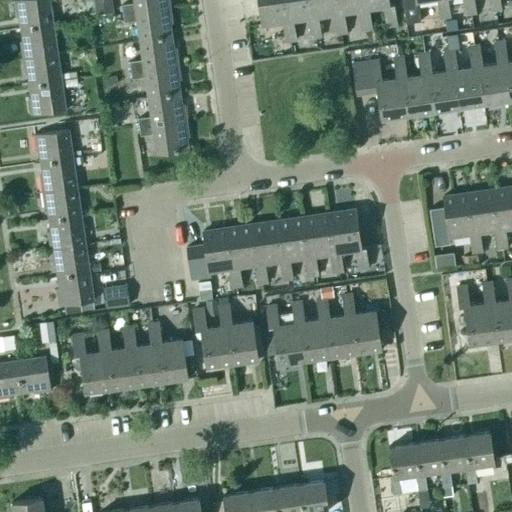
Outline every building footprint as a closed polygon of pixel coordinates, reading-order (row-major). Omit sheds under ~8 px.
[(50,0),(14,0),(17,16),(19,16),(21,28),(54,23),(50,0)] [(112,0),(94,0),(96,14),(114,12),(112,0)] [(133,0),(134,3),(121,5),(122,13),(170,7),(169,0),(133,0)] [(258,0),(262,24),(284,21),(287,41),(297,40),(294,20),(288,20),(285,0),(258,0)] [(319,16),(314,16),(311,0),(285,0),(288,20),(294,20),(309,17),(312,37),(322,36),(319,16)] [(348,32),(345,12),(339,13),(337,0),(311,0),(314,16),(319,16),(335,13),(338,34),(348,32)] [(337,0),(339,13),(345,12),(359,9),(362,30),(373,28),(370,8),(365,9),(363,0),(337,0)] [(388,26),(397,25),(394,4),(391,4),(390,0),(363,0),(365,9),(370,8),(385,6),(388,26)] [(401,0),(405,23),(420,21),(417,1),(426,0),(437,0),(440,18),(445,17),(447,30),(452,30),(451,17),(448,0),(401,0)] [(462,0),(465,14),(475,13),(473,0),(462,0)] [(489,0),(491,11),(501,9),(499,0),(489,0)] [(139,40),(170,35),(169,23),(172,23),(170,7),(122,13),(124,22),(136,21),(139,40)] [(23,41),(20,41),(23,57),(58,52),(54,23),(21,28),(23,41)] [(130,70),(178,63),(176,47),(172,47),(170,35),(139,40),(142,60),(129,62),(130,70)] [(511,59),(508,60),(505,41),(494,42),(496,60),(501,59),(508,101),(511,100),(511,59)] [(496,60),(482,62),(479,44),(469,46),(471,63),(476,63),(483,105),(508,101),(501,59),(496,60)] [(483,105),(476,63),(471,63),(456,66),(454,48),(443,50),(446,67),(451,66),(458,108),(483,105)] [(25,73),(28,73),(30,85),(62,80),(61,74),(58,52),(23,57),(25,73)] [(446,67),(431,69),(428,52),(418,54),(421,71),(426,70),(433,112),(458,108),(451,66),(446,67)] [(421,71),(405,73),(403,56),(393,57),(395,75),(400,74),(407,116),(433,112),(426,70),(421,71)] [(400,74),(395,75),(381,77),(378,60),(352,64),(357,94),(377,91),(381,120),(407,116),(400,74)] [(147,97),(178,92),(177,80),(181,80),(178,63),(130,70),(132,79),(144,77),(147,97)] [(64,74),(61,74),(62,80),(77,78),(76,72),(64,74)] [(116,75),(108,76),(109,84),(117,83),(116,75)] [(77,78),(62,80),(63,87),(67,86),(78,85),(77,78)] [(29,97),(31,114),(66,109),(63,87),(62,80),(30,85),(31,97),(29,97)] [(150,117),(138,119),(139,127),(186,120),(184,104),(180,105),(178,92),(147,97),(150,117)] [(186,149),(185,137),(189,136),(186,120),(139,127),(140,136),(153,134),(156,154),(186,149)] [(69,129),(34,134),(37,151),(39,151),(41,163),(74,158),(69,129)] [(43,176),(40,176),(42,192),(78,187),(74,158),(41,163),(43,176)] [(511,185),(494,188),(500,228),(504,227),(511,225),(511,185)] [(45,208),(48,208),(50,220),(82,215),(78,187),(42,192),(45,208)] [(507,247),(504,227),(500,228),(494,188),(469,192),(475,231),(479,231),(494,228),(497,249),(507,247)] [(449,235),(469,232),(471,252),(482,250),(479,231),(475,231),(469,192),(443,196),(449,235)] [(356,209),(330,212),(335,252),(331,252),(334,272),(344,271),(341,251),(356,249),(359,269),(369,267),(366,246),(361,247),(356,209)] [(316,254),(331,252),(335,252),(330,212),(304,216),(310,255),(316,254)] [(51,232),(48,233),(51,249),(86,243),(82,215),(50,220),(51,232)] [(318,274),(316,254),(310,255),(304,216),(279,220),(285,259),(290,258),(305,256),(308,276),(318,274)] [(293,278),(290,258),(285,259),(279,220),(254,223),(260,263),(265,262),(280,259),(283,280),(293,278)] [(268,282),(265,262),(260,263),(254,223),(229,227),(234,266),(240,266),(255,263),(258,283),(268,282)] [(208,270),(229,267),(232,287),(243,285),(240,266),(234,266),(229,227),(203,231),(208,270)] [(413,235),(414,257),(431,257),(430,235),(413,235)] [(53,265),(56,265),(58,276),(90,272),(86,243),(51,249),(53,265)] [(477,254),(463,256),(465,267),(479,265),(477,254)] [(57,290),(59,306),(94,301),(90,272),(58,276),(60,289),(57,290)] [(511,298),(510,299),(495,301),(493,282),(482,283),(485,303),(490,302),(495,341),(511,339),(511,298)] [(125,284),(101,287),(104,307),(128,304),(125,284)] [(457,287),(460,307),(464,306),(470,345),(495,341),(490,302),(485,303),(470,305),(467,285),(457,287)] [(332,286),(320,287),(321,298),(326,297),(327,298),(334,297),(332,286)] [(211,288),(199,290),(200,300),(212,298),(213,298),(211,288)] [(376,310),(355,313),(352,293),(341,295),(344,315),(349,314),(354,353),(381,350),(376,310)] [(349,314),(344,315),(329,317),(327,298),(326,297),(321,298),(316,299),(319,319),(324,318),(330,357),(354,353),(349,314)] [(216,300),(205,301),(207,315),(218,314),(216,300)] [(324,318),(319,319),(304,321),(301,301),(291,302),(294,323),(299,322),(304,361),(330,357),(324,318)] [(230,364),(258,360),(252,321),(232,324),(229,304),(219,305),(222,326),(224,325),(230,364)] [(266,306),(269,327),(274,326),(279,365),(304,361),(299,322),(294,323),(279,325),(276,304),(266,306)] [(193,309),(196,330),(201,329),(207,367),(230,364),(224,325),(222,326),(206,328),(203,308),(193,309)] [(39,322),(42,342),(55,341),(53,321),(39,322)] [(148,324),(151,344),(156,343),(162,382),(188,378),(182,339),(161,342),(158,322),(148,324)] [(156,343),(151,344),(136,346),(133,326),(123,327),(126,347),(131,347),(137,386),(162,382),(156,343)] [(131,347),(126,347),(111,350),(108,330),(98,331),(101,351),(106,350),(112,389),(137,386),(131,347)] [(72,335),(75,355),(80,355),(86,393),(112,389),(106,350),(101,351),(85,353),(82,333),(72,335)] [(14,335),(5,336),(8,350),(16,349),(14,335)] [(46,355),(17,360),(22,394),(51,390),(46,355)] [(0,397),(22,394),(17,360),(0,362),(0,397)] [(485,492),(484,480),(477,481),(474,465),(493,462),(494,462),(493,455),(490,431),(464,435),(468,466),(465,467),(469,495),(473,494),(485,492)] [(443,487),(444,496),(453,494),(452,485),(449,469),(465,467),(468,466),(464,435),(439,439),(443,470),(440,470),(443,487)] [(415,474),(418,490),(427,489),(424,473),(440,470),(443,470),(439,439),(414,442),(418,473),(415,474)] [(400,476),(415,474),(418,473),(414,442),(389,446),(393,476),(390,476),(393,494),(402,492),(400,476)] [(494,462),(493,462),(494,474),(507,472),(505,454),(493,455),(494,462)] [(317,511),(329,510),(324,480),(298,484),(301,511),(317,511)] [(301,511),(298,484),(273,487),(276,511),(301,511)] [(276,511),(273,487),(248,491),(250,511),(276,511)] [(427,489),(418,490),(419,499),(428,498),(427,489)] [(225,511),(250,511),(248,491),(223,495),(225,511)] [(476,511),(489,511),(487,492),(485,492),(473,494),(476,511)] [(12,511),(44,511),(42,497),(12,502),(12,511)] [(201,511),(199,498),(174,502),(175,511),(201,511)] [(149,511),(175,511),(174,502),(149,506),(149,511)]
